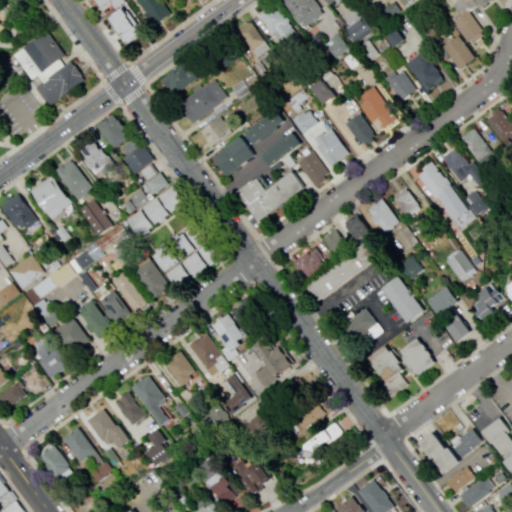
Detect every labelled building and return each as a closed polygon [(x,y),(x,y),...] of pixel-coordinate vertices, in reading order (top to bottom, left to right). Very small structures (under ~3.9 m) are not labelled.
[(96,0),(125,0),(128,4),(118,11),(113,4),(104,11),(96,0)] [(163,0),(173,14),(156,26),(137,0),(163,0)] [(287,1),(288,0),(318,0),(329,13),(308,29),(287,1)] [(324,0),(341,0),(330,8),(324,0)] [(458,0),(470,0),(477,9),(470,13),(486,36),(474,45),(458,22),(462,19),(454,9),(461,4),(458,0)] [(491,0),(473,0),(480,9),(491,0)] [(480,0),(494,0),(496,2),(487,9),(480,0)] [(393,20),(386,9),(398,1),(405,13),(398,17),(393,20)] [(264,16),(280,4),(294,22),(292,24),(304,40),(290,50),(264,16)] [(126,10),(144,36),(129,46),(112,20),(126,10)] [(350,30),(367,18),(377,32),(360,45),(351,33),(351,32),(350,30)] [(380,22),(386,18),(390,24),(384,28),(380,22)] [(237,39),(256,25),(275,50),(256,65),(237,39)] [(388,34),(398,27),(408,41),(398,48),(388,34)] [(45,30),(64,55),(58,59),(63,65),(69,60),(83,79),(49,104),(35,86),(41,82),(36,75),(30,79),(12,54),(45,30)] [(426,36),(434,30),(441,39),(433,45),(426,36)] [(329,46),(343,35),(354,50),(340,60),(329,46)] [(460,39),(464,36),(479,59),(460,72),(445,49),(460,39)] [(365,49),(373,43),(383,56),(375,62),(365,49)] [(394,48),(407,66),(397,73),(384,56),(394,48)] [(348,60),(358,52),(365,62),(355,70),(348,60)] [(424,52),(443,78),(427,90),(408,64),(424,52)] [(297,72),(307,63),(317,75),(307,84),(297,72)] [(191,65),(202,80),(177,98),(166,83),(191,65)] [(408,73),(421,92),(410,100),(407,97),(403,100),(388,80),(399,73),(402,77),(408,73)] [(252,77),(258,85),(240,99),(234,91),(252,77)] [(313,90),(324,81),(337,98),(326,107),(313,90)] [(232,100),(199,125),(185,107),(219,82),(232,100)] [(383,131),(361,99),(377,87),(400,120),(383,131)] [(303,91),(310,100),(300,107),(303,112),(296,117),(286,102),(303,91)] [(339,107),(350,126),(376,111),(366,92),(339,107)] [(493,116),(502,110),(511,123),(511,140),(506,145),(490,123),(495,119),(493,116)] [(288,124),(258,146),(249,134),(280,112),(288,124)] [(318,122),(306,133),(298,124),(311,113),(318,122)] [(349,124),(362,114),(378,136),(366,145),(349,124)] [(117,118),(133,141),(118,151),(102,129),(117,118)] [(234,133),(214,150),(201,135),(221,118),(234,133)] [(317,143),(334,130),(351,154),(342,161),(343,162),(335,168),(317,143)] [(477,130),(497,158),(483,168),(463,140),(477,130)] [(306,145),(276,168),(268,157),(297,134),(306,145)] [(243,138),(259,159),(230,180),(214,158),(243,138)] [(83,153),(100,141),(117,164),(100,177),(83,153)] [(124,150),(136,141),(141,148),(129,157),(124,150)] [(138,176),(127,160),(147,146),(159,162),(138,176)] [(503,146),(511,157),(505,162),(497,151),(503,146)] [(445,160),(457,151),(472,170),(474,173),(462,182),(445,160)] [(317,153),(336,178),(321,189),(303,163),(317,153)] [(75,161),(96,190),(90,194),(92,198),(87,202),(84,199),(82,201),(60,172),(75,161)] [(437,163),(478,219),(464,230),(445,205),(424,177),(429,173),(427,170),(437,163)] [(482,188),(472,175),(474,173),(471,168),(476,164),(490,182),(482,188)] [(154,165),(161,174),(151,182),(144,173),(154,165)] [(271,192),(296,173),(308,190),(299,197),(289,204),(278,211),(264,222),(252,206),(243,193),(262,179),(271,192)] [(146,187),(163,174),(172,185),(159,196),(158,194),(154,197),(146,187)] [(56,177),(76,204),(56,219),(36,191),(56,177)] [(161,197),(175,186),(188,203),(174,214),(161,197)] [(134,199),(144,191),(153,202),(143,210),(134,199)] [(397,202),(410,191),(425,211),(411,221),(397,202)] [(473,208),(475,206),(469,198),(477,192),(484,200),(486,203),(488,202),(494,208),(481,218),(473,208)] [(22,196),(38,220),(22,231),(6,208),(22,196)] [(172,215),(158,226),(145,209),(159,199),(172,215)] [(99,200),(117,226),(102,236),(84,211),(99,200)] [(373,208),(386,200),(402,224),(389,232),(373,208)] [(127,208),(135,202),(141,210),(134,216),(127,208)] [(156,228),(142,238),(129,222),(143,211),(156,228)] [(354,232),(354,231),(353,231),(349,224),(361,215),(377,235),(370,240),(367,237),(366,238),(361,241),(360,240),(354,232)] [(356,244),(367,235),(353,217),(341,227),(356,244)] [(6,222),(12,230),(4,236),(7,240),(0,245),(0,220),(3,224),(6,222)] [(200,250),(188,234),(193,231),(192,229),(196,226),(197,228),(201,225),(213,240),(200,250)] [(59,231),(65,227),(73,239),(67,243),(59,231)] [(397,239),(409,230),(419,245),(407,253),(397,239)] [(353,251),(352,252),(346,256),(341,259),(336,251),(328,240),(340,231),(347,242),(350,246),(353,251)] [(184,262),(172,246),(177,242),(176,241),(182,236),(183,238),(187,236),(198,251),(184,262)] [(214,242),(228,261),(220,267),(218,265),(214,268),(201,251),(214,242)] [(371,243),(383,258),(322,302),(310,287),(371,243)] [(0,251),(6,247),(18,263),(9,269),(0,255),(0,251)] [(91,253),(100,247),(107,257),(99,264),(91,253)] [(168,274),(156,258),(162,254),(160,252),(167,247),(168,249),(170,248),(182,263),(168,274)] [(36,254),(45,248),(49,254),(52,252),(64,268),(52,276),(36,254)] [(316,250),(330,269),(311,283),(297,264),(316,250)] [(448,261),(462,251),(480,274),(465,284),(448,261)] [(200,253),(212,269),(208,272),(210,274),(203,279),(202,277),(198,280),(186,264),(200,253)] [(33,254),(46,271),(23,288),(11,271),(33,254)] [(78,264),(89,255),(96,265),(85,273),(78,264)] [(403,267),(417,257),(426,270),(412,280),(403,267)] [(137,272),(152,260),(173,289),(158,300),(137,272)] [(79,275),(44,300),(37,289),(72,265),(79,275)] [(183,265),(196,281),(191,285),(192,287),(187,291),(185,289),(181,292),(169,276),(183,265)] [(88,274),(101,291),(96,294),(83,277),(88,274)] [(386,289),(403,277),(429,312),(412,324),(386,289)] [(135,279),(152,304),(138,314),(121,289),(135,279)] [(0,291),(13,282),(21,292),(0,308),(0,291)] [(451,286),(463,302),(444,316),(432,300),(451,286)] [(471,292),(477,287),(479,290),(474,295),(471,292)] [(40,296),(36,291),(30,295),(34,300),(40,296)] [(491,291),(495,296),(500,292),(511,307),(511,320),(510,322),(501,311),(498,314),(500,316),(492,322),(491,320),(486,324),(482,320),(479,316),(484,311),(480,306),(486,301),(483,297),(491,291)] [(117,293),(136,319),(122,330),(102,304),(117,293)] [(236,313),(244,307),(241,302),(252,295),(274,325),(261,335),(251,320),(245,325),(236,313)] [(50,304),(52,303),(56,308),(53,310),(56,314),(62,310),(68,317),(53,328),(38,307),(47,300),(50,304)] [(96,301),(116,331),(102,341),(81,311),(96,301)] [(371,309),(388,334),(365,350),(348,326),(371,309)] [(445,321),(459,312),(476,337),(462,346),(445,321)] [(212,326),(229,314),(249,340),(232,353),(212,326)] [(76,318),(95,344),(78,357),(58,332),(76,318)] [(191,348),(208,336),(224,358),(218,363),(219,365),(209,372),(191,348)] [(256,376),(269,367),(256,349),(269,339),(277,350),(284,345),(300,367),(267,391),(256,376)] [(422,339),(435,358),(440,363),(421,377),(406,357),(408,355),(405,351),(411,346),(422,339)] [(57,341),(75,366),(54,382),(42,365),(46,363),(39,354),(57,341)] [(395,353),(396,352),(405,364),(403,365),(408,371),(404,375),(412,386),(397,398),(387,386),(389,384),(372,362),(390,348),(395,353)] [(224,352),(229,349),(233,354),(238,351),(241,355),(231,362),(224,352)] [(167,366),(182,354),(199,376),(184,388),(167,366)] [(0,367),(2,366),(13,380),(0,389),(0,367)] [(226,407),(240,396),(229,382),(238,375),(257,401),(234,418),(226,407)] [(308,389),(288,404),(281,394),(301,379),(308,389)] [(152,380),(170,404),(162,410),(172,423),(164,429),(137,391),(152,380)] [(0,398),(21,384),(32,401),(12,414),(0,398)] [(116,405),(131,395),(147,417),(132,428),(116,405)] [(324,398),(336,416),(301,441),(289,424),(324,398)] [(183,404),(195,422),(188,427),(175,410),(183,404)] [(232,421),(211,436),(202,424),(213,416),(211,413),(221,406),(232,421)] [(276,407),(285,419),(255,441),(245,429),(276,407)] [(90,424),(102,415),(114,432),(120,427),(132,443),(121,451),(114,442),(107,447),(90,424)] [(511,468),(508,464),(511,462),(497,444),(495,446),(486,434),(504,419),(511,429),(511,468)] [(308,447),(339,426),(347,434),(332,445),(331,443),(319,451),(317,460),(307,460),(308,447)] [(79,428),(96,451),(90,456),(86,459),(81,462),(64,440),(79,428)] [(458,450),(467,444),(465,441),(479,431),(488,444),(465,460),(458,450)] [(150,439),(161,432),(169,444),(166,447),(173,458),(157,469),(148,457),(158,450),(150,439)] [(425,444),(439,434),(450,451),(453,449),(464,464),(447,476),(425,444)] [(44,460),(58,448),(79,474),(64,486),(44,460)] [(106,455),(112,450),(122,463),(123,464),(116,469),(106,455)] [(200,471),(214,460),(235,486),(232,489),(238,497),(227,506),(224,502),(200,471)] [(94,472),(109,461),(116,471),(98,485),(94,488),(78,466),(85,461),(94,472)] [(251,466),(253,469),(257,465),(271,484),(262,491),(263,492),(254,499),(232,470),(242,463),(245,468),(250,465),(251,466)] [(479,479),(457,495),(449,483),(471,468),(479,479)] [(498,481),(505,475),(510,482),(503,487),(498,481)] [(0,476),(20,502),(8,511),(0,502),(0,476)] [(467,495),(486,481),(488,484),(493,480),(499,489),(494,492),(496,494),(473,510),(466,501),(470,499),(467,495)] [(382,482),(400,509),(395,511),(377,511),(365,493),(382,482)] [(367,511),(342,511),(357,499),(367,511)] [(23,511),(11,500),(0,511),(23,511)] [(193,511),(214,511),(207,502),(193,511)] [(205,511),(217,503),(223,511),(205,511)]
